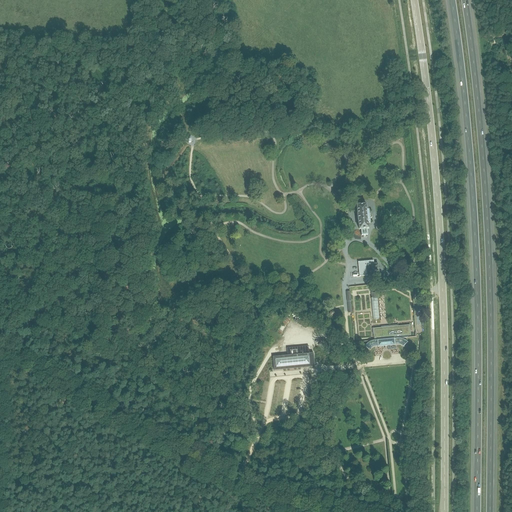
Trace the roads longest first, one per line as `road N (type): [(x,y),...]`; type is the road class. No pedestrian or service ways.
road 1 (primary): [(443,511),(439,235),(413,0)]
road 2 (motorway): [(451,0),(474,221),(476,511)]
road 3 (motorway): [(490,511),(489,261),(464,0)]
road 4 (unclassified): [(0,351),(213,472),(335,511)]
